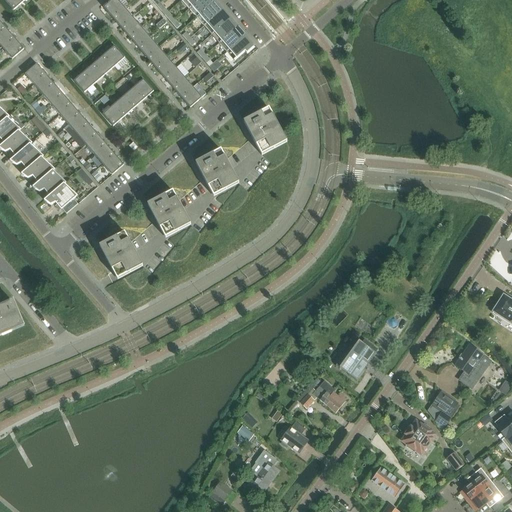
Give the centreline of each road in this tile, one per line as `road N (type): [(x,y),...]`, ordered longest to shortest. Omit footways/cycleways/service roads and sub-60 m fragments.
road 1 (residential): [(299,511),(511,209)]
road 2 (residential): [(58,251),(282,58)]
road 3 (residential): [(123,329),(263,247),(287,224),(313,172)]
road 4 (residential): [(0,82),(96,0)]
road 5 (residential): [(282,58),(310,109),(313,172)]
